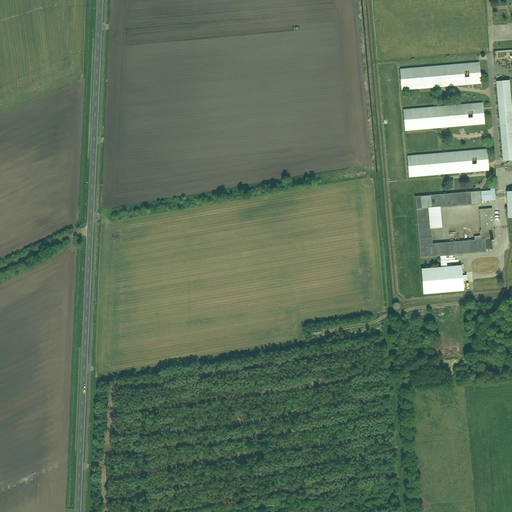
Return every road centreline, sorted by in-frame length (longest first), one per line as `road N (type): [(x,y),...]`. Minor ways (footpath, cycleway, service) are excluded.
road 1 (tertiary): [(76,511),(99,0)]
road 2 (track): [(367,164),(95,218),(89,229),(0,271)]
road 3 (unknown): [(500,181),(488,5)]
